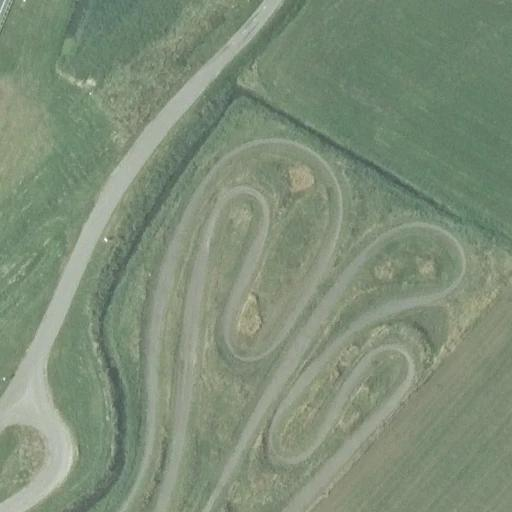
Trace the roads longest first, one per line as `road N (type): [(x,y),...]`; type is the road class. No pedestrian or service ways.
road 1 (unclassified): [(14,396),(127,165),(276,0)]
road 2 (unclassified): [(6,511),(34,493),(59,459),(58,441),(14,396)]
